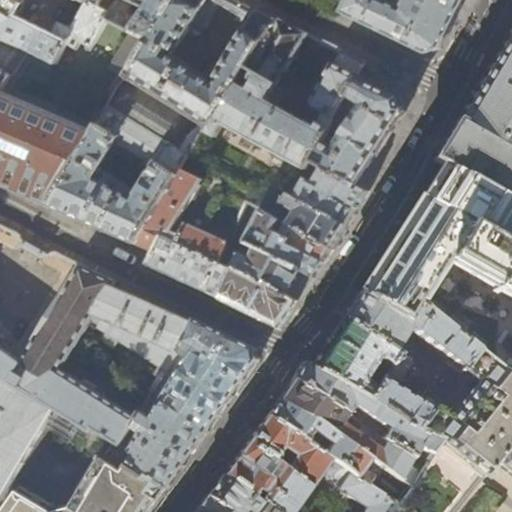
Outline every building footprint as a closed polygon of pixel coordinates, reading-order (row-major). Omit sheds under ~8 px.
[(110,14),(87,3),(88,0),(3,0),(0,5),(0,36),(29,51),(56,63),(67,43),(77,48),(82,41),(92,46),(109,20),(107,19),(110,14)] [(88,0),(87,3),(110,14),(118,0),(88,0)] [(132,31),(150,41),(175,0),(118,0),(110,14),(107,19),(109,20),(132,31)] [(175,0),(150,41),(130,73),(110,106),(192,156),(277,19),(239,0),(175,0)] [(425,53),(440,48),(464,0),(401,0),(399,4),(390,0),(345,0),(340,12),(360,21),(387,35),(425,53)] [(136,244),(154,251),(147,264),(157,269),(220,299),(233,268),(220,262),(238,223),(241,216),(248,202),(277,216),(280,219),(273,229),(324,262),(348,225),(357,212),(369,193),(312,161),(323,142),(340,110),(358,76),(365,62),(339,49),(338,51),(340,52),(334,64),(332,63),(312,101),(279,83),(310,34),(277,19),(192,156),(136,244)] [(463,111),(457,121),(511,152),(511,29),(490,65),(463,111)] [(112,63),(130,73),(150,41),(132,31),(112,63)] [(0,97),(3,92),(29,51),(0,36),(0,97)] [(379,87),(358,76),(340,110),(354,118),(334,149),(323,142),(312,161),(369,193),(370,192),(369,189),(361,181),(381,150),(405,111),(401,97),(379,87)] [(0,184),(43,203),(49,206),(94,131),(3,92),(0,97),(0,184)] [(110,106),(94,131),(49,206),(91,224),(136,244),(192,156),(110,106)] [(511,205),(511,152),(457,121),(433,161),(441,166),(511,205)] [(511,205),(441,166),(390,246),(360,293),(406,321),(416,304),(415,303),(444,260),(511,298),(511,373),(510,377),(511,378),(511,205)] [(312,281),(324,262),(273,229),(280,219),(277,216),(248,202),(241,216),(255,223),(246,242),(239,237),(244,226),(238,223),(220,262),(233,268),(298,302),(312,281)] [(114,288),(117,283),(82,265),(80,269),(21,362),(0,347),(0,376),(55,410),(92,432),(94,429),(114,440),(122,445),(129,433),(139,417),(62,370),(87,331),(114,288)] [(279,326),(282,325),(287,318),(298,302),(233,268),(220,299),(253,314),(279,326)] [(163,309),(114,288),(87,331),(162,378),(172,363),(179,352),(194,322),(163,309)] [(347,313),(342,320),(392,352),(408,329),(459,369),(475,350),(416,304),(406,321),(360,293),(347,313)] [(196,319),(194,322),(179,352),(189,358),(182,369),(172,363),(162,378),(162,382),(193,404),(185,417),(208,432),(238,389),(259,360),(256,349),(215,328),(196,319)] [(327,345),(311,369),(368,401),(374,391),(362,383),(366,377),(369,378),(371,374),(369,373),(373,367),(376,368),(382,361),(391,366),(397,356),(392,352),(342,320),(327,345)] [(453,511),(484,475),(486,477),(499,462),(511,472),(511,378),(510,377),(475,350),(459,369),(480,385),(450,424),(429,412),(430,410),(426,408),(410,426),(437,443),(428,456),(422,465),(408,486),(394,506),(390,511),(453,511)] [(391,366),(374,391),(368,401),(410,426),(426,408),(419,404),(422,393),(426,388),(404,373),(411,363),(398,355),(397,356),(391,366)] [(300,367),(290,383),(346,415),(413,459),(418,450),(428,456),(437,443),(410,426),(368,401),(311,369),(304,365),(303,364),(302,364),(300,367)] [(0,489),(7,477),(46,417),(49,419),(55,410),(0,376),(0,489)] [(139,439),(132,451),(137,455),(132,463),(165,486),(168,489),(189,459),(208,432),(185,417),(193,404),(162,382),(139,417),(129,433),(139,439)] [(281,398),(279,401),(318,424),(408,486),(422,465),(413,459),(346,415),(290,383),(281,398)] [(277,404),(266,419),(394,506),(408,486),(318,424),(279,401),(277,404)] [(270,511),(390,511),(394,506),(266,419),(246,445),(222,476),(270,511)] [(152,511),(162,499),(168,489),(165,486),(132,463),(137,455),(132,451),(122,445),(114,440),(103,459),(97,456),(76,489),(81,492),(74,503),(57,509),(35,496),(15,483),(0,506),(0,511),(152,511)] [(208,494),(206,497),(225,511),(270,511),(222,476),(221,476),(208,494)] [(225,511),(206,497),(195,511),(225,511)]
